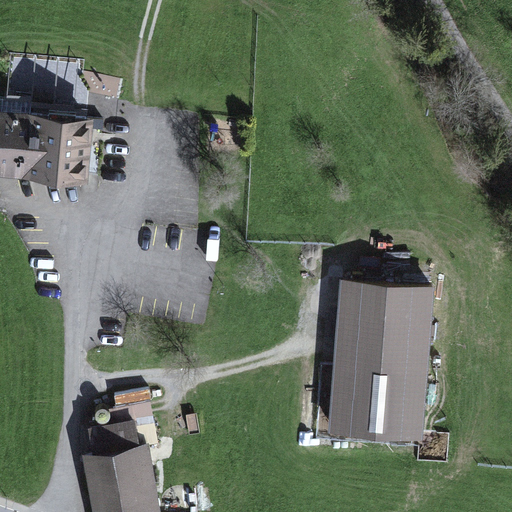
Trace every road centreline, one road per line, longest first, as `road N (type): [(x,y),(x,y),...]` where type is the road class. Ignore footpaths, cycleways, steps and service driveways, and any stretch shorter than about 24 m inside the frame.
road 1 (track): [(434,0),(511,136)]
road 2 (track): [(155,0),(139,79),(141,119)]
